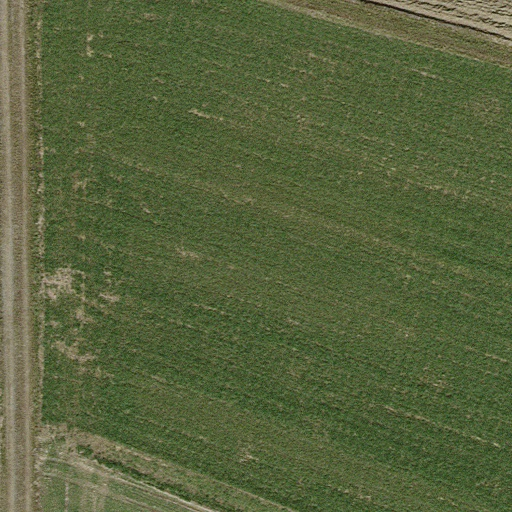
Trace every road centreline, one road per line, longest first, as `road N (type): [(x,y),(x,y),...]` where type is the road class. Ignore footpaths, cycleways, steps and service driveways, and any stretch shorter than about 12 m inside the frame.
road 1 (track): [(17,511),(16,0)]
road 2 (track): [(313,0),(511,48)]
